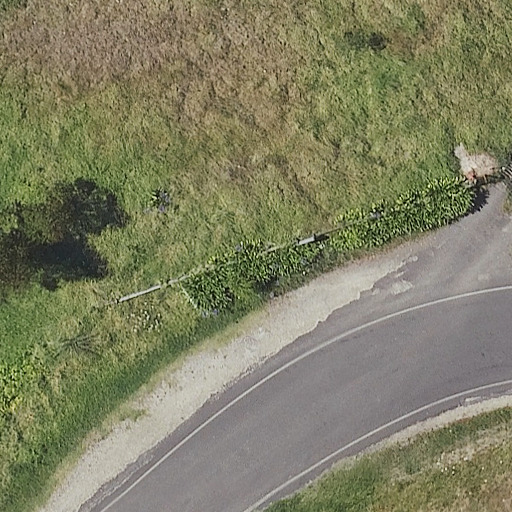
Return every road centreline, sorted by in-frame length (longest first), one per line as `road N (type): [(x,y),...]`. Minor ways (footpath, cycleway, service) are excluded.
road 1 (unclassified): [(165,511),(247,438),(408,356),(511,339)]
road 2 (unknown): [(408,356),(511,205)]
